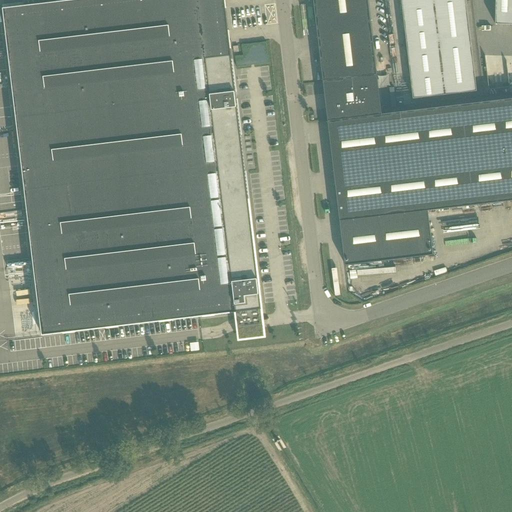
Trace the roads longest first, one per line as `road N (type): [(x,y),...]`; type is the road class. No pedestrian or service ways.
road 1 (unclassified): [(0,505),(155,443),(511,325)]
road 2 (unclassified): [(511,263),(373,311),(335,308),(322,270),(288,0)]
road 3 (unknown): [(335,308),(17,356),(0,343)]
